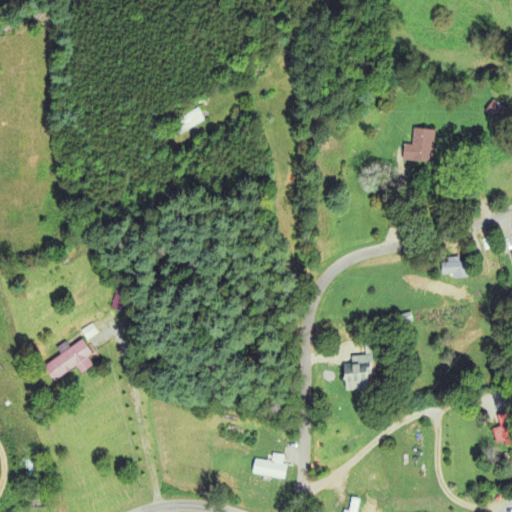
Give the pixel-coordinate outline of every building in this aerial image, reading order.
[(205,121),(198,109),(162,130),(169,142),(205,121)] [(434,163),(435,130),(414,129),(414,145),(404,145),(404,162),(434,163)] [(471,277),(471,258),(442,258),(442,277),(471,277)] [(96,367),(83,343),(44,365),(53,382),(77,369),(81,375),(96,367)] [(373,348),(366,348),(366,356),(351,356),(351,365),(345,365),(345,390),(373,391),(373,348)] [(497,444),(511,440),(507,425),(492,429),(497,444)] [(357,511),(361,501),(351,498),(346,511),(357,511)]
